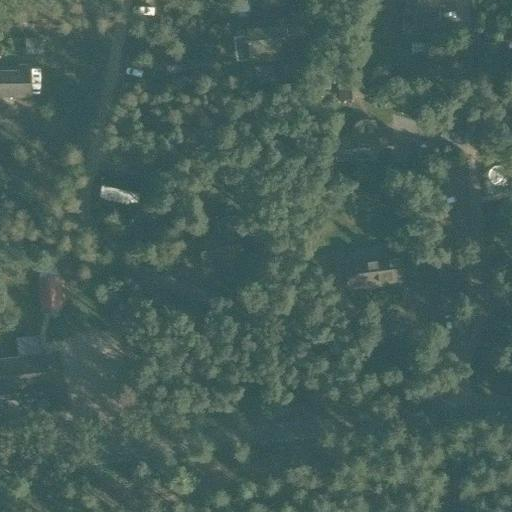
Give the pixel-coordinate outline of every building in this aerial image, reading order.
[(402,0),(403,17),(401,44),(435,43),(433,16),(421,16),(420,0),(402,0)] [(283,21),(274,22),(276,33),(284,32),(283,21)] [(277,53),(275,28),(244,31),(247,56),(277,53)] [(39,35),(24,35),(24,50),(39,50),(39,35)] [(17,73),(0,72),(0,99),(29,99),(29,67),(17,67),(17,73)] [(378,137),(351,139),(351,138),(334,139),(335,160),(351,158),(352,164),(392,161),(390,137),(389,137),(389,131),(378,132),(378,137)] [(99,199),(135,206),(140,181),(104,174),(99,199)] [(248,231),(245,217),(233,219),(233,218),(213,222),(216,237),(188,243),(190,252),(199,251),(202,265),(241,257),(236,234),(248,231)] [(422,249),(423,262),(435,261),(434,248),(422,249)] [(345,266),(348,288),(363,286),(363,287),(403,282),(400,255),(360,260),(360,264),(345,266)] [(442,276),(444,298),(458,297),(457,291),(463,291),(462,275),(442,276)] [(56,278),(35,280),(38,312),(59,310),(56,278)] [(0,362),(0,395),(48,391),(44,357),(0,362)]
